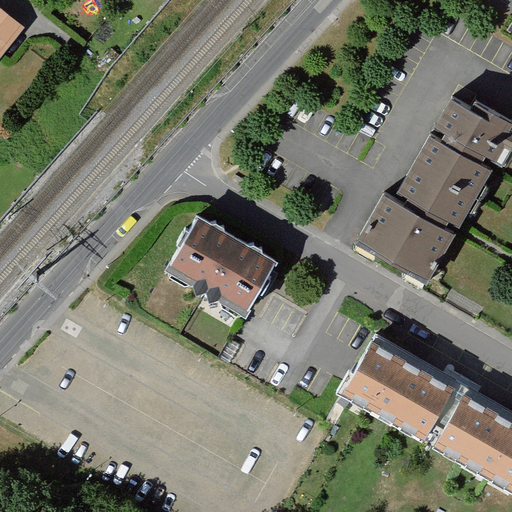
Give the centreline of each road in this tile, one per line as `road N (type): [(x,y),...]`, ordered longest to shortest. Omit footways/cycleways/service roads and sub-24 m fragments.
road 1 (residential): [(179,159),(511,361)]
road 2 (residential): [(179,159),(0,357)]
road 3 (residential): [(325,0),(179,159)]
